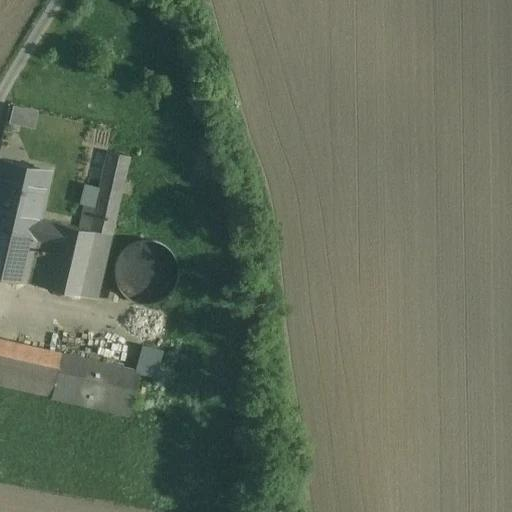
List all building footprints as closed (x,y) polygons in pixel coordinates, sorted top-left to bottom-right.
[(9,125),(36,126),(37,107),(10,106),(9,125)] [(90,230),(39,219),(35,236),(34,238),(50,242),(40,286),(96,299),(112,229),(129,157),(108,152),(90,230)] [(50,171),(0,159),(0,227),(35,236),(39,219),(50,171)] [(35,236),(0,227),(0,277),(24,283),(34,238),(35,236)] [(140,287),(141,300),(170,299),(169,241),(126,242),(127,287),(140,287)] [(45,351),(3,341),(0,353),(0,375),(37,384),(45,351)] [(134,370),(155,375),(161,348),(140,343),(134,370)] [(139,373),(45,351),(37,384),(53,388),(51,398),(129,416),(139,373)] [(37,384),(0,375),(0,386),(51,398),(53,388),(37,384)]
